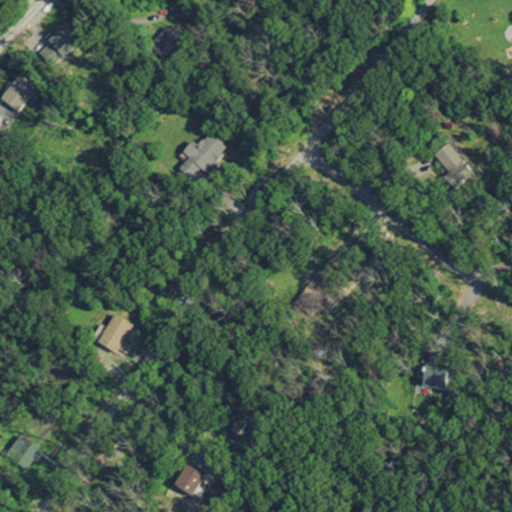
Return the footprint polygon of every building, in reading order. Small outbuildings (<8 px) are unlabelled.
[(54,70),(78,45),(61,28),(37,53),(54,70)] [(187,41),(173,28),(159,43),(173,56),(187,41)] [(194,185),(228,152),(212,135),(198,149),(194,145),(182,156),(188,162),(180,170),(194,185)] [(453,182),(468,171),(451,146),(435,156),(453,182)] [(126,344),(134,329),(115,318),(100,344),(125,359),(132,348),(126,344)] [(425,390),(446,392),(449,372),(427,370),(425,390)] [(174,488),(195,498),(205,478),(184,468),(174,488)]
